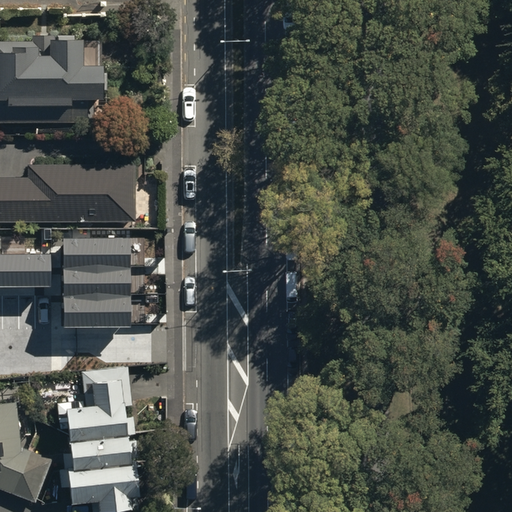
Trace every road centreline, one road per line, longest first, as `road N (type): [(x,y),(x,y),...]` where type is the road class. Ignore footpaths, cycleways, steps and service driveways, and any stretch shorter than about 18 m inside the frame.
road 1 (primary): [(213,511),(209,0)]
road 2 (primary): [(265,0),(268,511)]
